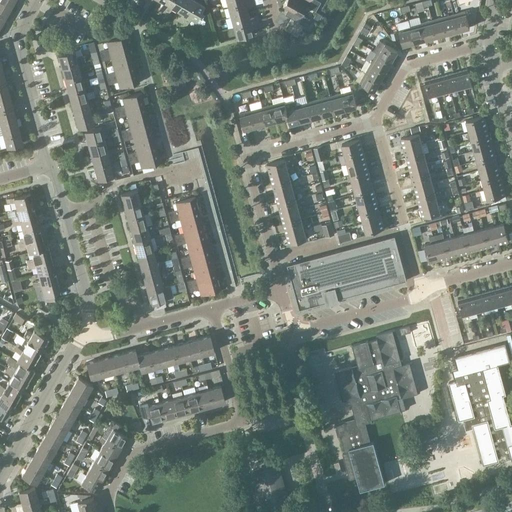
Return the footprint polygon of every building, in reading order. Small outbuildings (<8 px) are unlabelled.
[(0,0),(0,15),(5,18),(11,7),(0,0)] [(162,11),(168,0),(160,0),(162,1),(158,8),(162,11)] [(176,9),(181,0),(168,0),(162,11),(167,14),(171,6),(176,9)] [(181,22),(193,0),(181,0),(176,9),(181,12),(177,19),(181,22)] [(195,0),(193,0),(181,22),(186,24),(190,17),(195,20),(204,5),(195,0)] [(246,6),(254,4),(252,0),(247,0),(228,6),(230,16),(247,11),(246,6)] [(297,0),(285,0),(283,5),(291,9),(288,15),(291,17),(304,24),(304,25),(306,26),(310,19),(303,15),(302,17),(300,16),(306,5),(297,0)] [(297,0),(306,5),(315,10),(320,1),(318,0),(297,0)] [(233,26),(258,19),(257,15),(249,17),(247,11),(230,16),(233,26)] [(454,14),(458,30),(470,27),(465,11),(454,14)] [(447,33),(458,30),(454,14),(443,17),(447,33)] [(301,30),(304,25),(304,24),(291,17),(288,22),(301,30)] [(436,36),(447,33),(443,17),(432,20),(436,36)] [(236,37),(253,33),(252,27),(260,25),(258,19),(233,26),(236,37)] [(410,26),(408,20),(397,23),(403,45),(414,42),(410,26)] [(425,39),(436,36),(432,20),(421,23),(425,39)] [(297,37),(301,30),(288,22),(284,29),(297,37)] [(414,42),(425,39),(421,23),(410,26),(414,42)] [(101,55),(129,48),(126,36),(107,41),(109,48),(100,50),(101,55)] [(377,52),(391,60),(397,50),(383,42),(377,52)] [(113,64),(132,59),(129,48),(101,55),(102,60),(111,58),(113,64)] [(84,55),(76,57),(74,50),(58,54),(61,67),(78,62),(78,63),(86,61),(84,55)] [(386,70),(391,60),(377,52),(371,62),(386,70)] [(107,78),(135,71),(132,59),(113,64),(115,71),(106,74),(107,78)] [(81,75),(78,63),(78,62),(61,67),(65,79),(81,75)] [(380,80),(386,70),(371,62),(366,72),(380,80)] [(465,88),(472,86),(468,69),(460,71),(465,88)] [(107,78),(108,84),(118,81),(119,88),(138,83),(135,71),(107,78)] [(458,89),(465,88),(460,71),(453,73),(458,89)] [(374,90),(380,80),(366,72),(360,82),(374,90)] [(451,91),(458,89),(453,73),(446,75),(451,91)] [(65,79),(68,91),(90,85),(89,80),(83,82),(81,75),(65,79)] [(444,93),(451,91),(446,75),(439,77),(444,93)] [(437,95),(444,93),(439,77),(432,79),(437,95)] [(429,97),(437,95),(432,79),(425,81),(429,97)] [(0,96),(9,94),(6,82),(0,83),(0,96)] [(92,85),(90,85),(68,91),(71,103),(88,99),(86,92),(94,90),(92,85)] [(341,93),(345,109),(357,106),(352,90),(341,93)] [(393,92),(389,97),(397,101),(400,96),(393,92)] [(116,112),(144,104),(141,93),(122,98),(124,104),(115,107),(116,112)] [(334,112),(345,109),(341,93),(330,96),(334,112)] [(0,109),(12,106),(9,94),(0,96),(0,109)] [(323,115),(334,112),(330,96),(319,99),(323,115)] [(74,115),(91,111),(88,99),(71,103),(74,115)] [(312,118),(323,115),(319,99),(308,102),(312,118)] [(287,108),(285,103),(285,101),(273,104),(278,120),(289,117),(286,108),(287,108)] [(297,105),(295,105),(294,101),(285,103),(287,108),(286,108),(289,117),(291,124),(301,121),(297,105)] [(301,121),(312,118),(308,102),(297,105),(301,121)] [(128,121),(147,116),(144,104),(116,112),(117,117),(127,114),(128,121)] [(267,123),(278,120),(273,104),(263,107),(267,123)] [(0,122),(16,118),(12,106),(0,109),(0,122)] [(256,126),(267,123),(263,107),(252,110),(256,126)] [(245,129),(256,126),(252,110),(240,113),(245,129)] [(91,111),(74,115),(78,128),(94,124),(91,111)] [(468,130),(486,125),(484,115),(466,120),(468,130)] [(122,135),(150,128),(147,116),(128,121),(130,128),(121,130),(122,135)] [(0,124),(3,135),(19,130),(16,118),(0,122),(0,124)] [(471,140),(489,135),(486,125),(468,130),(471,140)] [(88,143),(104,139),(100,126),(85,130),(88,143)] [(135,144),(153,139),(150,128),(122,135),(124,140),(133,138),(135,144)] [(19,130),(3,135),(6,147),(22,143),(19,130)] [(403,148),(422,143),(419,133),(401,138),(403,148)] [(474,150),(492,145),(489,135),(471,140),(474,150)] [(91,155),(107,151),(104,139),(88,143),(91,155)] [(129,158),(156,151),(153,139),(135,144),(136,151),(127,153),(129,158)] [(344,154),(362,149),(359,139),(341,143),(344,154)] [(406,158),(425,153),(422,143),(403,148),(406,158)] [(476,160),(494,155),(492,145),(474,150),(476,160)] [(316,161),(323,159),(320,146),(312,148),(316,161)] [(347,164),(365,159),(362,149),(344,154),(347,164)] [(94,167),(110,163),(107,151),(91,155),(94,167)] [(129,158),(130,163),(139,161),(141,168),(160,163),(156,151),(129,158)] [(409,168),(427,163),(425,153),(406,158),(409,168)] [(479,170),(497,165),(494,155),(476,160),(479,170)] [(269,174),(287,169),(285,159),(266,164),(269,174)] [(350,173),(367,168),(365,159),(347,164),(350,173)] [(110,163),(94,167),(98,180),(114,175),(110,163)] [(412,177),(430,172),(427,163),(409,168),(412,177)] [(482,179),(500,174),(497,165),(479,170),(482,179)] [(352,183),(370,178),(367,168),(350,173),(352,183)] [(272,184),(290,179),(287,169),(269,174),(272,184)] [(414,187),(433,182),(430,172),(412,177),(414,187)] [(485,189),(503,184),(500,174),(482,179),(485,189)] [(355,193),(373,188),(370,178),(352,183),(355,193)] [(275,194),(293,189),(290,179),(272,184),(275,194)] [(417,197),(435,192),(433,182),(414,187),(417,197)] [(503,184),(485,189),(487,199),(505,194),(503,184)] [(358,203),(375,198),(373,188),(355,193),(358,203)] [(124,206),(140,201),(136,189),(120,193),(124,206)] [(277,203),(295,198),(293,189),(275,194),(277,203)] [(420,207),(438,202),(435,192),(417,197),(420,207)] [(14,209),(33,204),(29,193),(13,197),(5,199),(6,203),(14,201),(16,208),(14,208),(14,209)] [(169,216),(197,208),(194,196),(175,201),(177,209),(168,211),(169,216)] [(280,213),(298,208),(295,198),(277,203),(280,213)] [(360,213),(378,208),(375,198),(358,203),(360,213)] [(127,218),(143,213),(140,201),(124,206),(127,218)] [(438,202),(420,207),(422,217),(441,212),(438,202)] [(12,221),(36,215),(33,204),(14,209),(16,216),(11,217),(12,221)] [(182,225),(200,220),(197,208),(169,216),(170,221),(180,218),(182,225)] [(283,223),(301,218),(298,208),(280,213),(283,223)] [(363,223),(381,218),(378,208),(360,213),(363,223)] [(130,230),(147,225),(143,213),(127,218),(130,230)] [(22,230),(38,226),(36,215),(12,221),(13,225),(20,224),(22,230)] [(285,233),(303,228),(301,218),(283,223),(285,233)] [(381,218),(363,223),(366,233),(384,228),(381,218)] [(175,239),(204,231),(200,220),(182,225),(183,232),(174,234),(175,239)] [(322,225),(325,236),(334,234),(331,222),(322,225)] [(494,225),(498,243),(509,240),(504,222),(494,225)] [(134,242),(150,238),(147,225),(130,230),(134,242)] [(489,245),(498,243),(494,225),(484,228),(489,245)] [(18,243),(41,237),(38,226),(22,230),(24,237),(17,239),(18,243)] [(303,228),(285,233),(288,243),(306,238),(303,228)] [(344,228),(337,230),(340,242),(348,240),(351,239),(349,231),(345,232),(344,228)] [(479,248),(489,245),(484,228),(474,231),(479,248)] [(188,248),(207,243),(204,231),(175,239),(177,244),(186,242),(188,248)] [(469,251),(479,248),(474,231),(464,233),(469,251)] [(443,233),(433,236),(435,241),(439,259),(449,256),(445,239),(444,239),(443,233)] [(459,253),(469,251),(464,233),(454,236),(459,253)] [(395,235),(310,258),(313,269),(323,266),(332,300),(407,279),(395,235)] [(449,256),(459,253),(454,236),(445,239),(449,256)] [(28,252),(32,251),(44,248),(41,237),(18,243),(19,248),(26,246),(28,252)] [(137,254),(153,250),(150,238),(134,242),(137,254)] [(429,262),(439,259),(435,241),(424,244),(429,262)] [(182,262),(210,255),(207,243),(188,248),(190,255),(180,257),(182,262)] [(27,264),(51,258),(48,247),(44,248),(32,251),(34,258),(26,260),(27,264)] [(140,266),(156,262),(153,250),(137,254),(140,266)] [(194,271),(213,266),(210,255),(182,262),(183,267),(192,265),(194,271)] [(38,274),(54,269),(51,258),(27,264),(28,269),(36,267),(38,274)] [(312,269),(313,269),(310,258),(287,264),(293,287),(315,280),(312,269)] [(160,274),(158,267),(165,265),(164,260),(156,262),(140,266),(144,278),(160,274)] [(188,285),(216,278),(213,266),(194,271),(196,278),(187,280),(188,285)] [(322,303),(332,300),(323,266),(313,269),(312,269),(315,280),(318,292),(322,303)] [(33,286),(41,284),(57,280),(54,269),(38,274),(40,280),(32,282),(33,286)] [(163,286),(160,274),(144,278),(147,291),(163,286)] [(22,289),(19,278),(11,280),(13,291),(22,289)] [(188,285),(189,290),(199,288),(201,294),(219,289),(216,278),(188,285)] [(57,280),(41,284),(44,296),(45,295),(46,301),(57,298),(56,292),(60,291),(57,280)] [(296,298),(318,292),(315,280),(293,287),(296,298)] [(164,299),(166,298),(164,291),(170,289),(169,284),(163,286),(147,291),(150,303),(152,302),(164,299)] [(504,305),(511,303),(507,286),(500,288),(504,305)] [(497,307),(504,305),(500,288),(493,290),(497,307)] [(490,309),(497,307),(493,290),(486,292),(490,309)] [(299,309),(322,303),(318,292),(296,298),(299,309)] [(483,310),(490,309),(486,292),(479,294),(483,310)] [(476,312),(483,310),(479,294),(472,295),(476,312)] [(470,314),(476,312),(472,295),(465,297),(470,314)] [(462,316),(470,314),(465,297),(458,299),(462,316)] [(154,308),(166,305),(164,299),(152,302),(154,308)] [(23,324),(26,318),(15,312),(12,318),(23,324)] [(48,329),(50,325),(44,321),(41,325),(48,329)] [(418,348),(429,345),(423,321),(411,324),(418,348)] [(411,331),(409,325),(399,328),(401,334),(411,331)] [(24,338),(42,348),(48,338),(33,329),(31,333),(26,330),(22,337),(24,338)] [(399,360),(400,360),(392,330),(376,334),(378,339),(368,341),(368,340),(352,344),(357,364),(336,369),(344,400),(350,398),(351,401),(355,420),(346,422),(345,420),(335,423),(337,433),(338,435),(341,435),(345,452),(343,453),(349,478),(357,476),(360,488),(385,482),(373,440),(371,441),(366,422),(372,420),(371,417),(401,409),(405,408),(402,397),(417,392),(409,362),(400,364),(399,360)] [(202,354),(214,351),(214,350),(210,335),(198,338),(202,354)] [(17,342),(15,345),(36,358),(42,348),(24,338),(21,344),(17,341),(17,342)] [(190,357),(202,354),(198,338),(185,341),(190,357)] [(177,360),(190,357),(185,341),(173,345),(177,360)] [(506,394),(498,364),(510,361),(505,342),(454,356),(457,368),(453,369),(456,380),(448,382),(459,420),(464,418),(466,429),(473,427),(483,464),(499,460),(498,456),(505,455),(505,458),(506,458),(507,459),(511,458),(511,459),(511,422),(511,423),(503,394),(506,394)] [(31,368),(36,358),(15,345),(13,349),(19,353),(16,359),(31,368)] [(165,364),(177,360),(173,345),(161,348),(165,364)] [(153,367),(165,364),(161,348),(149,351),(153,367)] [(139,364),(137,355),(135,349),(123,352),(127,368),(139,364)] [(140,370),(153,367),(149,351),(137,355),(139,364),(140,370)] [(115,371),(127,368),(123,352),(111,355),(115,371)] [(103,374),(115,371),(111,355),(99,359),(103,374)] [(34,369),(31,368),(16,359),(12,365),(9,363),(7,367),(28,379),(34,369)] [(90,377),(103,374),(99,359),(86,362),(90,377)] [(22,390),(28,379),(7,367),(5,371),(11,375),(8,381),(22,390)] [(85,395),(92,384),(77,375),(71,387),(85,395)] [(0,389),(16,399),(22,390),(8,381),(4,387),(0,384),(0,389)] [(208,388),(212,404),(225,400),(220,385),(208,388)] [(79,406),(85,395),(71,387),(65,398),(79,406)] [(208,388),(196,391),(200,407),(212,404),(208,388)] [(0,402),(11,409),(16,399),(0,389),(0,402)] [(188,410),(200,407),(196,391),(184,394),(188,410)] [(176,413),(188,410),(184,394),(172,398),(176,413)] [(73,417),(79,406),(65,398),(58,409),(73,417)] [(159,401),(158,402),(157,398),(153,399),(154,402),(148,404),(147,402),(139,404),(143,416),(150,414),(151,420),(164,417),(159,401)] [(164,417),(176,413),(172,398),(159,401),(164,417)] [(5,419),(11,409),(0,402),(0,418),(1,417),(5,419)] [(67,428),(73,417),(58,409),(52,420),(67,428)] [(108,425),(102,436),(120,446),(127,435),(122,432),(124,428),(124,427),(125,427),(112,419),(111,420),(108,425)] [(60,439),(67,428),(52,420),(46,430),(60,439)] [(92,430),(97,433),(100,427),(95,424),(92,430)] [(54,450),(60,439),(46,430),(40,441),(54,450)] [(94,438),(97,433),(92,430),(89,435),(94,438)] [(114,457),(120,446),(102,436),(100,440),(103,442),(99,449),(114,457)] [(48,461),(54,450),(40,441),(33,452),(48,461)] [(108,468),(114,457),(99,449),(93,459),(108,468)] [(81,459),(84,454),(79,451),(76,457),(81,459)] [(42,472),(48,461),(33,452),(27,463),(42,472)] [(101,479),(108,468),(93,459),(87,471),(101,479)] [(73,462),(66,473),(71,476),(78,465),(73,462)] [(35,483),(42,472),(27,463),(21,474),(35,483)] [(258,510),(288,501),(279,466),(261,471),(257,472),(248,474),(258,510)] [(95,490),(101,479),(87,471),(80,482),(95,490)] [(58,481),(61,475),(57,473),(53,478),(58,481)] [(22,502),(38,498),(35,486),(18,490),(22,502)] [(80,511),(83,511),(97,508),(93,496),(77,501),(80,511)] [(24,511),(34,511),(41,510),(38,498),(22,502),(24,511)]
